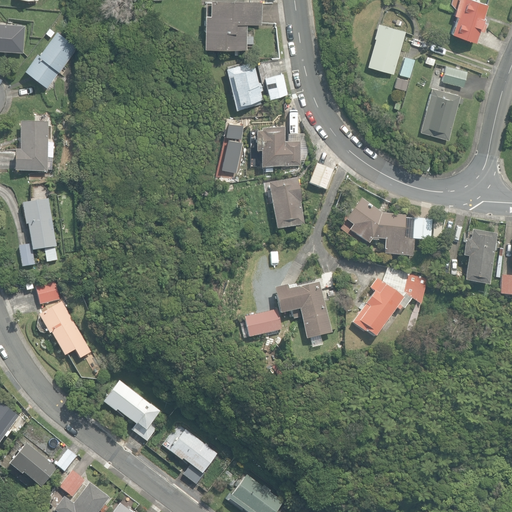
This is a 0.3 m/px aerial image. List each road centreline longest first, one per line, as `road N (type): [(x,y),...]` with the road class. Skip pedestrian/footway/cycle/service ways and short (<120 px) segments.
road 1 (residential): [(479,197),(394,180),(346,152),(307,88),(289,0)]
road 2 (residential): [(193,511),(49,396),(0,325)]
road 3 (residential): [(479,197),(484,145),(511,56)]
